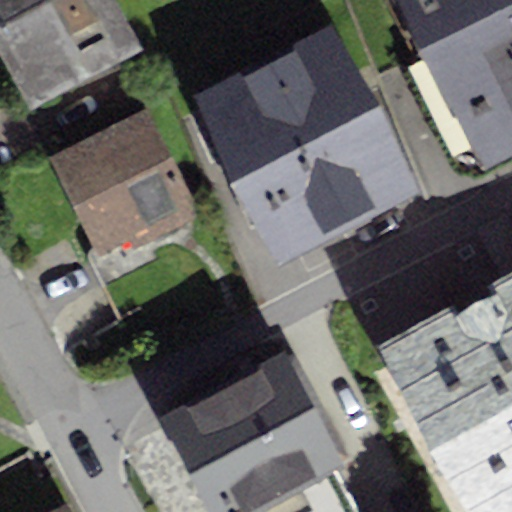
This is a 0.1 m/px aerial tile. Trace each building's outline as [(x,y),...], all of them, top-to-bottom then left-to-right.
[(114,0),(0,0),(0,56),(28,110),(141,50),(114,0)] [(511,0),(397,0),(418,47),(485,167),(511,154),(511,0)] [(332,23),(190,95),(277,264),(419,192),(332,23)] [(145,109),(48,156),(93,246),(98,256),(129,241),(132,248),(147,241),(198,216),(145,109)] [(98,256),(93,246),(89,249),(87,253),(86,257),(87,261),(117,321),(186,286),(169,255),(157,261),(147,241),(132,248),(129,241),(98,256)] [(511,511),(511,268),(376,342),(469,511),(511,511)] [(285,349),(156,415),(205,511),(354,511),(333,470),(344,465),(285,349)]
